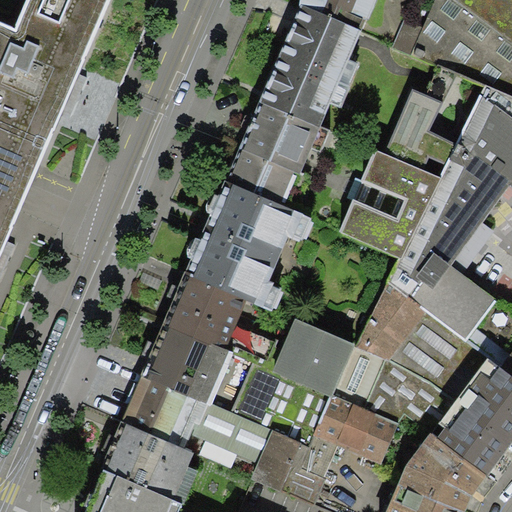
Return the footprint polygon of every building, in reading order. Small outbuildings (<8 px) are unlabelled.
[(84,80),(76,76),(108,0),(26,0),(13,32),(0,27),(0,275),(4,266),(12,247),(4,244),(16,215),(58,119),(66,122),(75,101),(84,80)] [(302,0),(299,9),(300,9),(300,10),(357,35),(358,35),(372,0),(302,0)] [(511,0),(434,0),(421,31),(410,58),(483,89),(511,101),(511,0)] [(357,35),(300,10),(285,44),(278,60),(335,84),(357,35)] [(392,50),(410,58),(421,31),(404,23),(392,50)] [(335,84),(278,60),(267,86),(259,104),(316,129),(335,84)] [(511,101),(483,89),(455,146),(506,184),(511,188),(511,101)] [(327,134),(316,129),(259,104),(253,118),(249,116),(243,119),(241,124),(239,128),(242,133),(246,135),(239,150),(296,174),(307,150),(318,155),(327,134)] [(419,219),(458,249),(464,241),(506,184),(455,146),(438,181),(419,219)] [(296,174),(239,150),(231,170),(224,185),(275,206),(281,193),(298,201),(308,179),(296,174)] [(419,219),(438,181),(373,153),(354,198),(338,234),(399,260),(419,219)] [(308,221),(275,206),(224,185),(219,197),(217,196),(210,211),(208,218),(210,219),(205,230),(273,259),(284,235),(300,242),(308,221)] [(445,267),(458,249),(419,219),(399,260),(386,285),(511,379),(511,352),(507,359),(472,332),(494,303),(445,267)] [(273,259),(205,230),(200,241),(198,240),(191,255),(188,262),(191,263),(185,275),(242,300),(258,307),(267,286),(262,284),(273,259)] [(185,275),(169,311),(163,326),(230,355),(251,364),(273,373),(281,353),(272,349),(275,343),(274,342),(232,324),(242,300),(185,275)] [(354,348),(383,361),(426,383),(506,444),(511,436),(511,379),(386,285),(354,348)] [(281,353),(273,373),(329,397),(361,411),(383,361),(354,348),(294,322),(288,338),(281,353)] [(213,369),(222,373),(230,355),(163,326),(150,356),(141,378),(198,402),(213,369)] [(438,424),(445,429),(436,441),(482,476),(492,462),(506,444),(426,383),(383,361),(361,411),(394,425),(402,415),(429,436),(438,424)] [(329,397),(273,373),(251,364),(228,415),(297,445),(307,449),(329,397)] [(297,445),(228,415),(198,402),(141,378),(130,405),(121,425),(174,447),(181,430),(259,464),(251,481),(277,492),(297,445)] [(336,443),(378,462),(394,425),(361,411),(329,397),(307,449),(297,445),(277,492),(305,504),(316,479),(320,481),(336,443)] [(189,454),(174,447),(121,425),(108,454),(101,470),(101,471),(169,500),(189,454)] [(472,489),(482,476),(436,441),(422,460),(415,455),(406,466),(403,474),(412,478),(407,488),(461,511),(467,496),(472,489)] [(243,477),(247,465),(218,452),(213,464),(243,477)] [(164,511),(170,500),(169,500),(101,471),(83,511),(164,511)] [(460,511),(461,511),(407,488),(399,506),(391,502),(386,511),(460,511)]
